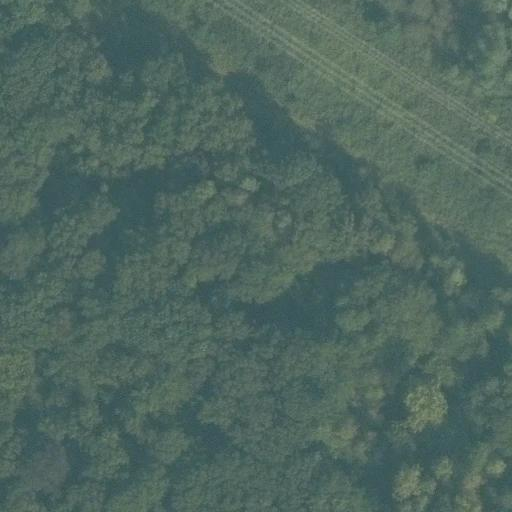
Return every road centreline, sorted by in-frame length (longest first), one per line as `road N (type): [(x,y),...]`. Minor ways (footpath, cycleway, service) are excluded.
road 1 (track): [(68,511),(78,0)]
road 2 (track): [(511,310),(113,0)]
